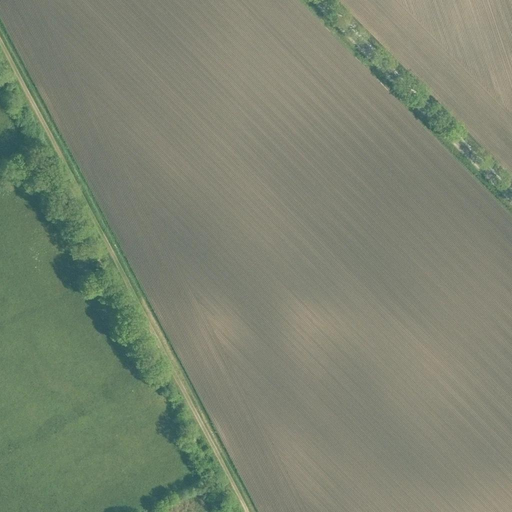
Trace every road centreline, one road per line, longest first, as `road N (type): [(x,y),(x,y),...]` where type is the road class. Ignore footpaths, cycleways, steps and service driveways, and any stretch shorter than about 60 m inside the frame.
road 1 (track): [(245,511),(0,41)]
road 2 (unclassified): [(511,196),(318,0)]
